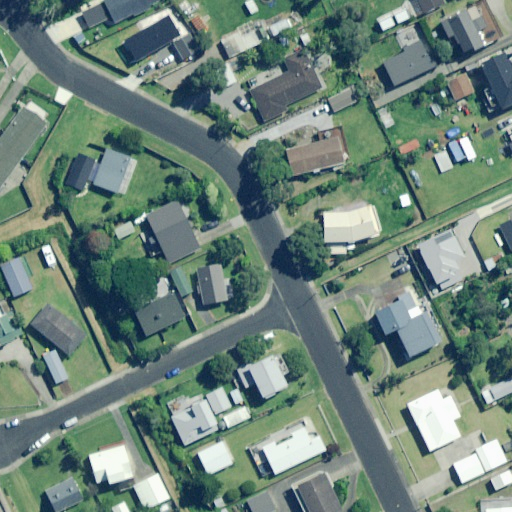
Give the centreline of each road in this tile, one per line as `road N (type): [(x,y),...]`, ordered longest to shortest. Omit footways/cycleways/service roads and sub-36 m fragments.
road 1 (residential): [(300,301),(228,163),(74,80),(24,32),(8,0)]
road 2 (residential): [(0,445),(300,301)]
road 3 (residential): [(402,511),(300,301)]
